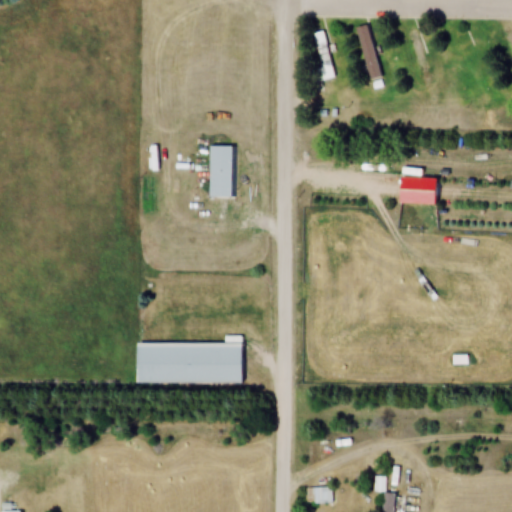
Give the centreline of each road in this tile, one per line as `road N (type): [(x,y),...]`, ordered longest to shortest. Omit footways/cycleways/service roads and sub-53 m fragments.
road 1 (residential): [(282,0),(279,340)]
road 2 (residential): [(282,2),(511,5)]
road 3 (residential): [(278,511),(279,340)]
